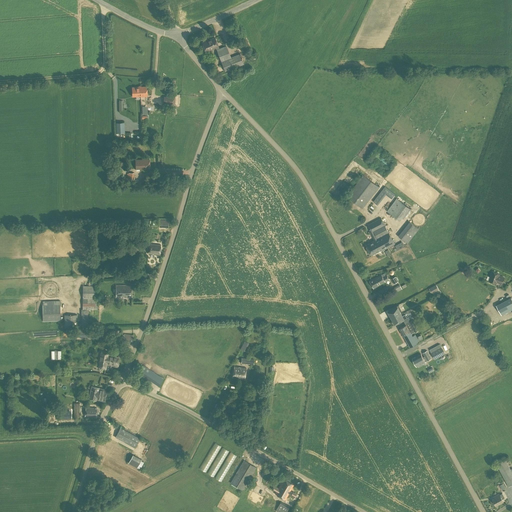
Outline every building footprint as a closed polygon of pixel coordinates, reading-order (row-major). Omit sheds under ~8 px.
[(219,49),(215,38),(202,43),(206,52),(216,48),(225,71),(244,64),(240,54),(231,58),(226,46),(219,49)] [(132,97),(140,96),(139,87),(132,88),(132,97)] [(175,105),(175,98),(164,97),(164,104),(175,105)] [(124,123),(116,123),(116,133),(125,133),(124,123)] [(384,153),(374,159),(377,165),(382,163),(384,166),(381,167),(384,170),(391,166),(384,153)] [(136,169),(150,169),(150,160),(135,160),(136,169)] [(363,208),(379,187),(363,175),(347,196),(363,208)] [(385,187),(373,202),(377,204),(386,192),(393,198),(395,194),(385,186),(385,187)] [(396,213),(403,203),(397,198),(387,211),(400,221),(403,218),(396,213)] [(385,225),(381,218),(368,225),(371,229),(369,230),(375,241),(366,245),(371,255),(381,250),(382,251),(395,244),(389,233),(377,239),(373,231),(385,225)] [(407,243),(419,229),(409,222),(398,236),(407,243)] [(160,256),(161,245),(150,244),(148,254),(160,256)] [(502,284),(504,277),(498,276),(499,274),(493,271),(489,281),(496,283),(496,282),(502,284)] [(383,277),(382,275),(370,281),(374,288),(385,282),(385,281),(389,279),(387,275),(383,277)] [(132,298),(132,285),(116,285),(116,298),(132,298)] [(431,293),(438,289),(436,285),(429,288),(431,293)] [(95,299),(95,286),(83,286),(82,299),(82,310),(81,310),(82,328),(88,328),(87,309),(97,310),(97,299),(95,299)] [(502,315),(511,309),(511,299),(511,298),(496,305),(502,315)] [(61,321),(60,301),(54,301),(42,301),(43,321),(61,321)] [(400,312),(402,311),(400,307),(399,305),(388,311),(391,317),(395,315),(396,316),(397,315),(396,315),(398,314),(397,313),(400,312)] [(402,316),(400,312),(397,313),(398,314),(396,315),(397,315),(396,316),(395,315),(391,317),(394,324),(406,317),(405,315),(402,316)] [(64,328),(77,328),(77,315),(64,315),(64,328)] [(421,328),(416,319),(413,321),(413,320),(405,324),(406,325),(399,328),(410,347),(417,343),(411,334),(421,328)] [(132,344),(134,336),(124,334),(122,342),(132,344)] [(245,351),(249,343),(244,341),(240,349),(245,351)] [(435,359),(445,354),(441,347),(438,349),(431,353),(435,359)] [(106,365),(108,354),(108,352),(102,351),(99,368),(106,369),(106,365)] [(432,359),(427,351),(423,353),(425,356),(423,357),(421,354),(413,359),(417,366),(418,366),(418,367),(423,364),(422,363),(432,359)] [(108,354),(106,365),(118,367),(119,355),(108,354)] [(157,385),(162,377),(145,365),(140,373),(157,385)] [(245,380),(246,368),(235,367),(233,379),(245,380)] [(104,402),(107,391),(99,389),(99,388),(92,386),(89,398),(96,400),(104,402)] [(66,410),(66,408),(57,408),(57,418),(72,418),(72,410),(66,410)] [(96,418),(97,409),(86,408),(85,417),(96,418)] [(158,425),(162,415),(146,408),(145,411),(151,414),(150,418),(151,418),(150,422),(158,425)] [(157,427),(133,416),(131,420),(134,421),(131,427),(153,437),(157,427)] [(140,439),(123,430),(120,434),(117,432),(115,437),(135,448),(140,439)] [(131,454),(127,463),(136,466),(140,457),(131,454)] [(511,468),(511,469),(505,459),(497,464),(509,487),(511,484),(511,468)] [(242,490),(256,467),(244,460),(230,483),(242,490)] [(296,495),(290,491),(293,486),(283,480),(275,495),(286,500),(289,494),(295,497),(296,495)] [(254,492),(250,500),(265,507),(271,494),(260,489),(257,493),(254,492)] [(505,498),(502,493),(500,494),(499,494),(493,497),(494,499),(493,499),(496,505),(503,501),(502,499),(505,498)] [(277,511),(286,511),(289,506),(280,501),(275,511),(277,511)]
